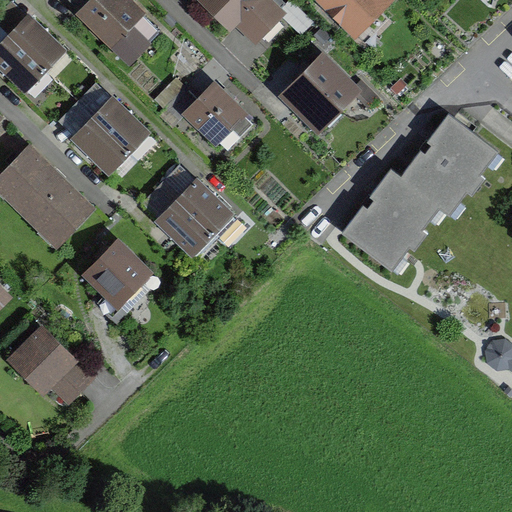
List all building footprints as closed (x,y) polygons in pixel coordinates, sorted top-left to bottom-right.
[(131,60),(159,31),(128,0),(70,0),(81,10),(80,11),(131,60)] [(254,35),(284,4),(279,0),(209,0),(230,20),(234,15),(254,35)] [(314,0),(356,42),(396,2),(393,0),(314,0)] [(11,37),(42,67),(61,48),(47,35),(47,28),(41,28),(30,18),(11,37)] [(42,67),(11,37),(0,48),(0,63),(4,67),(4,73),(10,73),(23,86),(42,67)] [(336,106),(354,88),(323,58),(312,69),(306,64),(297,74),(302,79),(286,95),(302,111),(298,116),(310,129),(315,124),(322,131),(341,111),(336,106)] [(155,99),(163,106),(184,85),(176,78),(155,99)] [(227,148),(252,123),(213,86),(198,101),(188,111),(213,136),(209,140),(218,149),(223,144),(227,148)] [(188,92),(171,109),(180,119),(188,111),(198,101),(188,92)] [(95,119),(125,149),(144,130),(131,116),(131,110),(124,110),(114,100),(95,119)] [(401,176),(440,206),(449,213),(467,191),(472,195),(485,178),(480,174),(498,151),(449,114),(428,141),(432,145),(425,154),(421,150),(401,176)] [(125,149),(95,119),(76,138),(87,149),(87,155),(93,155),(107,168),(125,149)] [(0,185),(59,242),(91,208),(27,147),(0,174),(0,185)] [(440,206),(401,176),(391,169),(370,196),(375,199),(368,208),(363,204),(343,231),(391,269),(409,246),(414,250),(428,232),(422,229),(440,206)] [(179,201),(217,238),(235,219),(215,199),(215,192),(208,192),(198,182),(179,201)] [(217,238),(179,201),(160,220),(171,230),(171,237),(177,237),(198,257),(217,238)] [(138,280),(148,270),(119,242),(112,249),(109,246),(97,259),(99,262),(88,274),(105,291),(96,300),(117,320),(147,289),(138,280)] [(78,390),(89,378),(42,330),(14,357),(44,387),(59,371),(78,390)] [(511,359),(492,344),(482,356),(506,375),(511,367),(511,359)]
